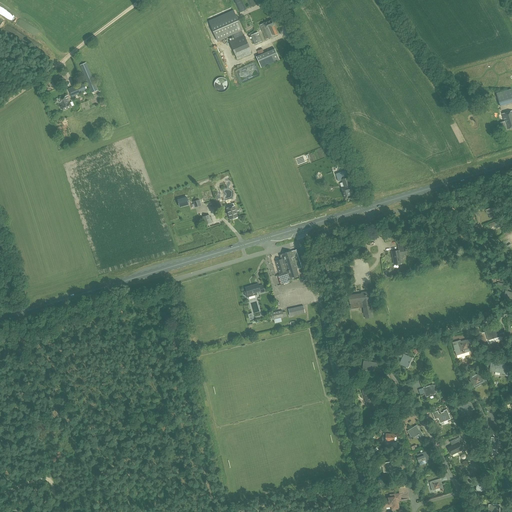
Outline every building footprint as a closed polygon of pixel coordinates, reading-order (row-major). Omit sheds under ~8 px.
[(229,41),(237,60),(252,53),(244,34),(244,35),(242,31),(243,30),(236,15),(233,10),(208,21),(211,26),(217,41),(233,35),(235,38),(229,41)] [(260,25),(266,39),(277,34),(274,25),(272,20),(260,25)] [(250,35),(255,44),(262,41),(258,32),(250,35)] [(256,56),(261,68),(279,60),(275,48),(264,53),(262,49),(257,51),(259,55),(256,56)] [(80,65),(92,93),(98,90),(86,62),(80,65)] [(250,72),(257,69),(254,63),(238,70),(239,74),(243,72),(249,70),(250,72)] [(68,88),(72,97),(83,92),(84,94),(88,93),(87,91),(83,83),(68,88)] [(496,93),(500,106),(511,102),(511,90),(511,88),(496,93)] [(58,99),(63,110),(72,107),(70,102),(67,96),(58,99)] [(500,122),(503,130),(511,127),(511,110),(502,114),(504,121),(500,122)] [(342,188),(345,199),(353,196),(354,195),(350,185),(347,175),(341,177),(338,178),(339,181),(342,180),(344,187),(342,188)] [(177,200),(179,207),(189,204),(187,198),(177,200)] [(495,198),(485,200),(486,203),(493,202),(494,206),(497,205),(495,198)] [(226,208),(230,219),(238,217),(234,206),(226,208)] [(202,217),(205,224),(212,222),(209,214),(202,217)] [(397,264),(398,265),(400,265),(401,263),(401,259),(402,259),(404,257),(404,255),(406,255),(405,251),(407,251),(405,242),(398,243),(399,250),(392,251),(394,264),(397,264)] [(281,259),(276,261),(279,273),(281,273),(278,274),(281,284),(291,281),(290,276),(298,274),(297,269),(302,268),(296,250),(292,251),(283,254),(280,255),(281,259)] [(245,296),(247,297),(257,294),(256,292),(260,291),(260,293),(264,292),(262,285),(259,286),(258,283),(245,287),(246,291),(244,291),(245,296)] [(350,309),(358,308),(363,307),(364,315),(366,314),(367,318),(372,317),(372,313),(371,313),(370,301),(372,300),(371,291),(364,292),(364,293),(349,295),(350,303),(350,309)] [(290,316),(290,317),(294,316),(294,315),(305,313),(303,305),(288,309),(290,316)] [(274,319),(275,323),(282,321),(281,318),(284,317),(287,317),(286,311),(282,312),(282,310),(272,312),(274,320),(274,319)] [(485,331),(488,340),(500,336),(500,333),(506,332),(504,326),(501,327),(485,331)] [(452,343),(456,356),(472,351),(471,348),(468,339),(461,341),(461,340),(452,343)] [(399,364),(407,368),(412,357),(403,353),(399,364)] [(362,370),(373,371),(374,365),(378,366),(378,363),(364,360),(362,370)] [(500,375),(507,376),(507,371),(504,371),(505,364),(491,362),(490,371),(500,373),(500,375)] [(469,379),(475,388),(485,382),(479,373),(476,375),(476,376),(473,378),(472,377),(469,379)] [(422,388),(425,397),(436,393),(434,387),(433,385),(433,384),(422,388)] [(362,390),(366,404),(374,402),(369,387),(362,390)] [(457,407),(461,415),(471,410),(471,411),(475,409),(470,400),(457,407)] [(438,418),(440,423),(450,419),(447,410),(441,412),(440,409),(437,410),(437,411),(432,413),(435,420),(438,418)] [(407,431),(412,439),(418,434),(420,437),(423,436),(417,425),(407,431)] [(385,441),(394,442),(394,434),(386,433),(385,441)] [(448,447),(451,454),(462,449),(458,442),(461,441),(459,437),(452,440),(453,440),(450,442),(452,445),(448,447)] [(489,449),(496,450),(498,438),(491,437),(490,442),(491,442),(489,449)] [(425,459),(426,463),(430,461),(425,451),(417,454),(418,457),(417,457),(418,462),(425,459)] [(382,466),(383,472),(395,470),(393,461),(378,464),(379,467),(382,466)] [(429,482),(432,490),(443,487),(440,478),(429,482)] [(476,490),(487,492),(488,483),(474,480),(473,485),(476,486),(476,490)] [(391,507),(391,510),(399,509),(398,501),(401,501),(400,493),(389,494),(390,497),(387,497),(388,499),(381,500),(383,508),(391,507)]
